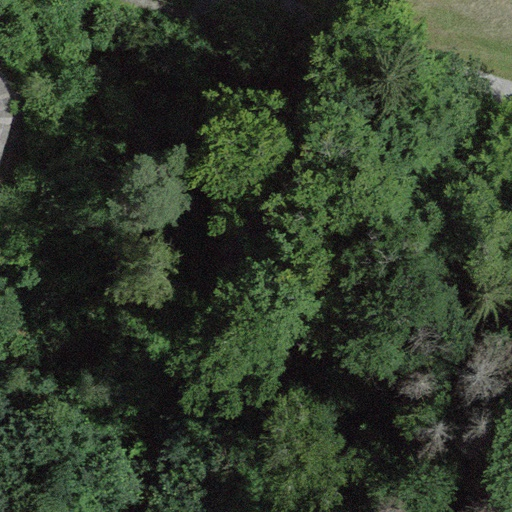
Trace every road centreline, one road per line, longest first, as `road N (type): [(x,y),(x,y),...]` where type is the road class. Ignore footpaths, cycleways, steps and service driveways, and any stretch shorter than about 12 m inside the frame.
road 1 (track): [(511,93),(321,34),(255,0)]
road 2 (track): [(321,34),(248,201)]
